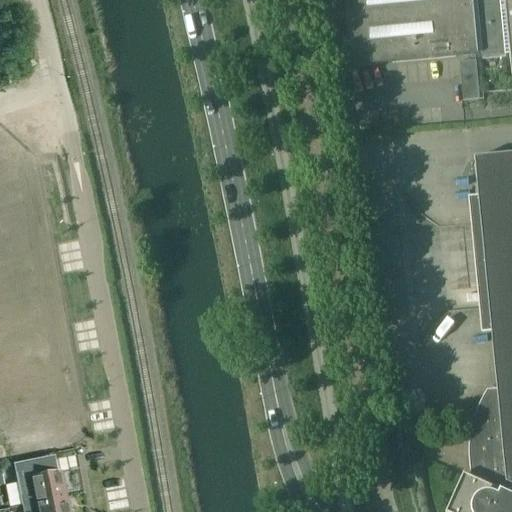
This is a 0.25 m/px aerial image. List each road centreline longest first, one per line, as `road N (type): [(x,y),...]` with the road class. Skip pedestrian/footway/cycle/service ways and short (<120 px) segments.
road 1 (tertiary): [(317,511),(286,442),(192,0)]
road 2 (residential): [(140,511),(115,347),(58,86)]
